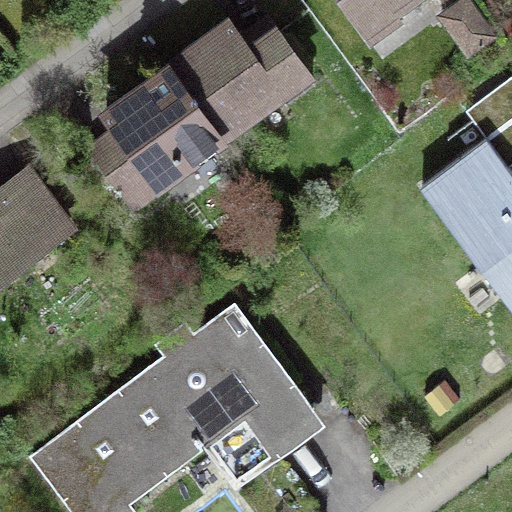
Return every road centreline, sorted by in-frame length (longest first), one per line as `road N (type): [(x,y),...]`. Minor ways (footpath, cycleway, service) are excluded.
road 1 (residential): [(0,114),(151,0)]
road 2 (residential): [(401,511),(511,429)]
